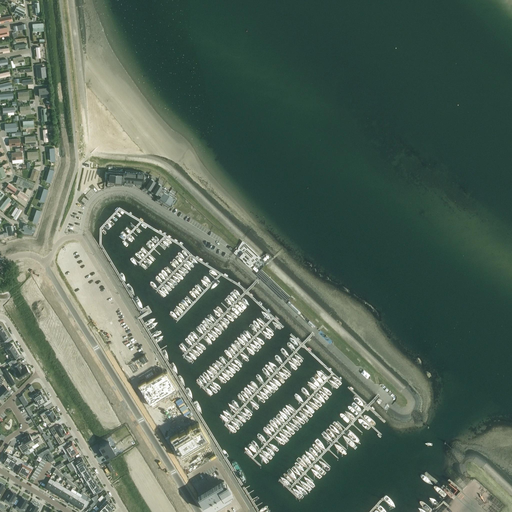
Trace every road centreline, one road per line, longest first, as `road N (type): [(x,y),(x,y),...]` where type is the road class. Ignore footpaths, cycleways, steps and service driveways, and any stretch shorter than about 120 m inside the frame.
road 1 (unclassified): [(178,468),(45,262)]
road 2 (unclassified): [(78,238),(92,198),(126,188),(232,253)]
road 3 (residential): [(40,372),(123,509)]
